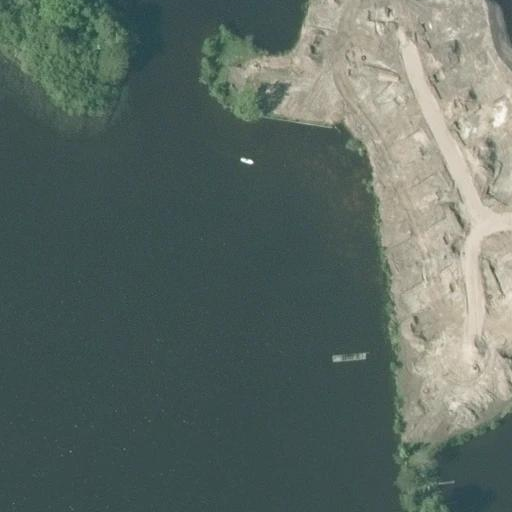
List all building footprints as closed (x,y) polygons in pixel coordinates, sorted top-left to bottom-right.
[(323,8),(319,27),(370,38),(374,18),(323,8)] [(470,12),(420,30),(427,49),(477,31),(470,12)] [(480,57),(433,80),(441,98),(489,75),(480,57)] [(337,62),(303,107),(319,119),(353,75),(337,62)] [(391,85),(351,125),(365,139),(405,100),(391,85)] [(511,117),(502,101),(457,127),(467,145),(511,118),(511,117)] [(422,131),(374,159),(384,177),(432,149),(422,131)] [(511,155),(490,193),(508,203),(511,195),(511,155)] [(440,174),(391,202),(401,219),(450,191),(440,174)] [(447,219),(399,247),(409,264),(457,237),(447,219)] [(511,256),(511,257),(493,264),(511,314),(511,256)] [(447,270),(399,298),(409,316),(457,287),(447,270)]
